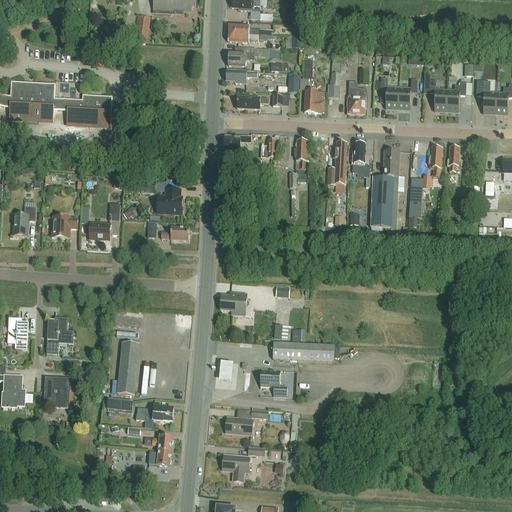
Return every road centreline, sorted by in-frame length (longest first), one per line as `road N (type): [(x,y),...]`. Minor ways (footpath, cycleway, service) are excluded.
road 1 (unclassified): [(511,135),(212,124)]
road 2 (tertiary): [(185,511),(205,288)]
road 3 (residential): [(205,288),(0,276)]
road 4 (tertiary): [(205,288),(212,124)]
road 5 (tertiary): [(212,124),(218,0)]
